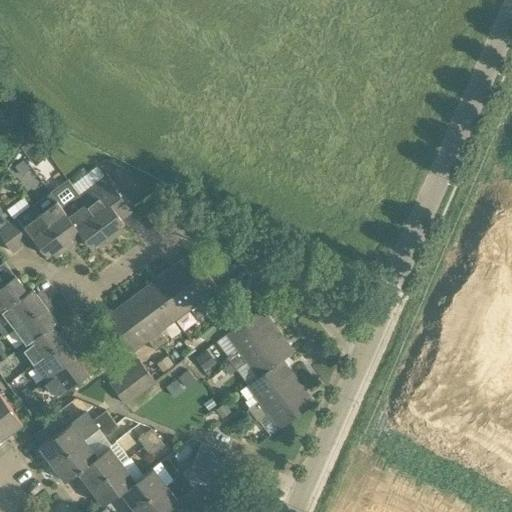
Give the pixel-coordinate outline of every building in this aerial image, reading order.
[(52,140),(41,134),(36,142),(43,151),(52,140)] [(21,148),(34,166),(45,157),(32,140),(21,148)] [(23,160),(14,166),(21,176),(30,169),(23,160)] [(86,174),(71,185),(78,196),(80,198),(111,241),(117,236),(113,231),(124,224),(109,204),(119,197),(104,176),(93,184),(86,174)] [(66,179),(50,191),(51,193),(80,232),(79,233),(90,248),(100,241),(104,246),(111,241),(80,198),(78,196),(71,185),(66,179)] [(51,193),(33,206),(38,214),(66,249),(72,245),(68,240),(79,233),(80,232),(51,193)] [(0,228),(5,225),(21,246),(31,238),(45,258),(56,250),(59,255),(66,249),(38,214),(33,206),(32,205),(7,223),(0,213),(0,228)] [(0,228),(0,239),(10,253),(21,246),(5,225),(0,228)] [(190,253),(168,270),(202,315),(210,310),(202,300),(216,289),(217,289),(190,253)] [(168,270),(147,285),(174,321),(189,309),(197,319),(202,315),(168,270)] [(0,314),(1,313),(14,303),(26,294),(26,293),(13,276),(0,286),(0,314)] [(160,332),(174,321),(147,285),(126,301),(160,347),(167,341),(160,332)] [(14,303),(1,313),(13,329),(30,315),(48,302),(43,295),(38,299),(31,290),(26,293),(26,294),(14,303)] [(105,317),(104,318),(130,352),(131,353),(132,353),(147,341),(154,351),(160,347),(126,301),(105,317)] [(30,315),(13,329),(25,344),(42,331),(43,332),(51,326),(56,322),(48,312),(52,308),(48,303),(48,302),(30,315)] [(232,364),(276,331),(260,309),(216,341),(227,357),(221,361),(225,367),(231,363),(232,364)] [(63,333),(58,336),(51,326),(43,332),(42,331),(25,344),(19,349),(32,366),(68,339),(63,333)] [(276,331),(232,364),(236,370),(246,362),(257,377),(268,368),(270,370),(281,361),(293,352),(292,352),(276,331)] [(44,382),(75,359),(68,349),(73,345),(68,339),(32,366),(44,382)] [(205,350),(195,359),(204,371),(215,363),(205,350)] [(165,354),(155,362),(164,373),(174,365),(165,354)] [(75,359),(44,382),(57,399),(88,376),(75,359)] [(247,384),(245,386),(256,401),(247,408),(252,415),(261,408),(296,381),(281,361),(270,370),(268,368),(257,377),(247,384)] [(129,370),(145,391),(154,383),(138,362),(129,370)] [(226,367),(224,368),(229,375),(236,370),(232,364),(231,363),(226,367)] [(135,398),(145,391),(129,370),(119,377),(135,398)] [(188,370),(178,377),(187,388),(196,381),(188,370)] [(125,406),(135,398),(119,377),(109,385),(125,406)] [(175,380),(165,387),(174,398),(183,391),(175,380)] [(296,381),(252,415),(253,416),(256,421),(266,414),(278,430),(313,403),(296,381)] [(0,432),(4,439),(21,426),(0,397),(0,432)] [(34,415),(42,410),(34,399),(26,405),(34,415)] [(204,404),(208,410),(215,405),(211,399),(204,404)] [(230,412),(224,404),(215,410),(221,419),(230,412)] [(105,411),(92,421),(99,429),(112,419),(105,411)] [(72,423),(37,449),(50,465),(50,466),(83,441),(84,440),(99,429),(92,421),(86,412),(72,423)] [(256,421),(253,416),(247,420),(250,426),(256,421)] [(112,419),(99,429),(105,438),(118,428),(115,424),(112,419)] [(83,441),(50,466),(63,482),(63,483),(76,473),(97,457),(110,447),(111,446),(105,438),(99,429),(84,440),(83,441)] [(143,447),(157,437),(150,429),(137,439),(143,447)] [(157,437),(143,447),(149,455),(163,445),(157,437)] [(97,457),(76,473),(87,489),(122,463),(130,458),(118,441),(111,446),(110,447),(97,457)] [(196,455),(221,465),(225,454),(200,444),(196,455)] [(216,476),(221,465),(196,455),(191,466),(216,476)] [(122,463),(87,489),(101,507),(119,493),(135,480),(122,463)] [(132,510),(165,485),(152,467),(135,480),(119,493),(132,510)] [(165,485),(132,510),(133,511),(164,511),(178,502),(165,485)]
